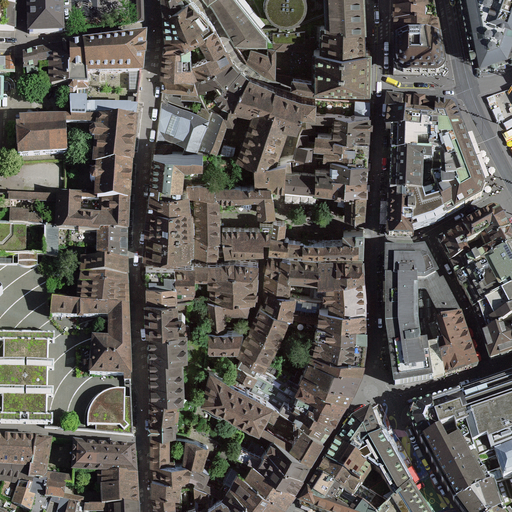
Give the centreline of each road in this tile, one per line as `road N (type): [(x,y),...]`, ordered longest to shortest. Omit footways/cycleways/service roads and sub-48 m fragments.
road 1 (residential): [(144,443),(136,260),(157,28)]
road 2 (residential): [(21,0),(22,45),(157,28)]
road 3 (residential): [(383,0),(385,88),(467,90)]
road 4 (residential): [(144,443),(0,432)]
